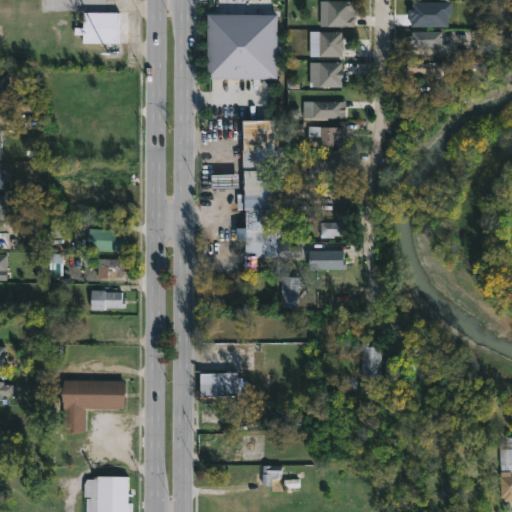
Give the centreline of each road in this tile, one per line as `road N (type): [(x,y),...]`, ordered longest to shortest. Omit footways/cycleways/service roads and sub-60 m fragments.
road 1 (secondary): [(183,511),(186,0)]
road 2 (secondary): [(156,0),(155,511)]
road 3 (residential): [(377,316),(371,208),(383,120),(383,0)]
